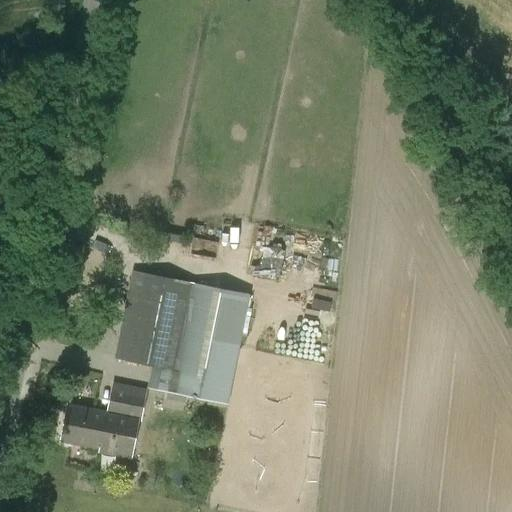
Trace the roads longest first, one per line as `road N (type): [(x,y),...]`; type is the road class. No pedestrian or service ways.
road 1 (tertiary): [(0,474),(92,0)]
road 2 (track): [(385,0),(511,242)]
